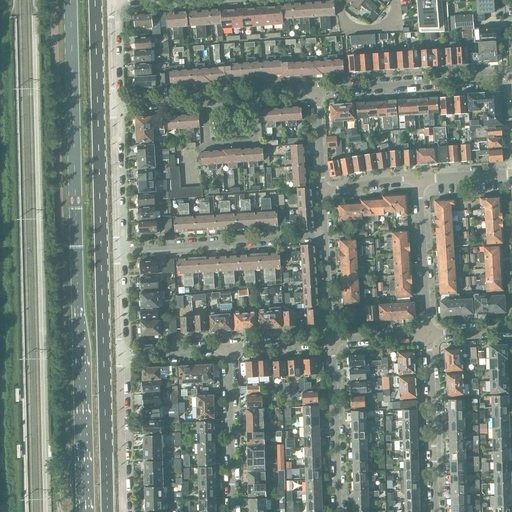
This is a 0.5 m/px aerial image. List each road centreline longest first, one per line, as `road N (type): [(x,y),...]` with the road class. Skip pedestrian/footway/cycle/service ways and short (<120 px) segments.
road 1 (primary): [(71,0),(83,511)]
road 2 (primary): [(106,511),(94,0)]
road 3 (residential): [(116,250),(325,235)]
road 4 (residential): [(511,78),(316,91)]
road 5 (residential): [(428,334),(434,511)]
road 6 (residential): [(337,511),(332,340)]
road 7 (residential): [(227,348),(231,511)]
road 8 (residential): [(122,511),(119,353)]
road 9 (residential): [(428,334),(420,178)]
road 10 (residential): [(116,250),(112,104)]
road 11 (unclassified): [(204,98),(207,145),(256,141),(253,95)]
